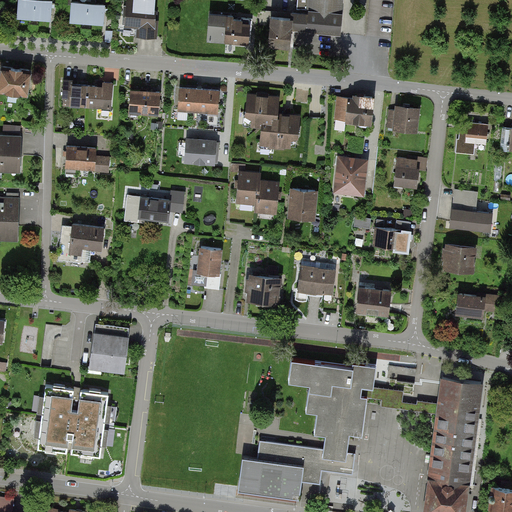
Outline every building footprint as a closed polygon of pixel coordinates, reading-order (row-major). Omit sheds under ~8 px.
[(51,0),(44,0),(19,0),(18,16),(50,18),(51,0)] [(80,0),(80,3),(72,2),(71,20),(103,23),(105,4),(92,3),(92,0),(80,0)] [(153,37),(155,1),(125,0),(122,0),(121,25),(138,26),(137,36),(153,37)] [(297,0),(297,11),(277,10),(276,18),(266,18),(264,46),(289,48),(290,29),(340,33),(342,0),(297,0)] [(252,26),(253,18),(242,17),(242,20),(233,19),(233,16),(210,15),(208,40),(248,43),(249,25),(252,26)] [(0,89),(27,93),(30,70),(3,66),(0,85),(0,89)] [(111,107),(113,83),(99,82),(98,86),(72,84),(72,80),(64,80),(63,96),(70,97),(69,104),(111,107)] [(217,112),(219,91),(181,87),(178,119),(187,120),(188,109),(217,112)] [(158,113),(160,92),(131,89),(129,111),(158,113)] [(278,97),(247,93),(244,123),(257,124),(255,145),(296,150),(300,115),(276,112),(278,97)] [(371,123),(374,97),(343,93),(339,119),(371,123)] [(419,108),(388,105),(386,127),(417,129),(419,108)] [(488,145),(489,125),(465,123),(465,131),(457,131),(455,153),(474,154),(474,144),(488,145)] [(0,170),(20,171),(21,136),(0,135),(0,170)] [(214,161),(216,140),(184,138),(182,158),(214,161)] [(94,149),(64,146),(62,168),(108,172),(109,159),(93,158),(94,149)] [(368,158),(337,155),(333,193),(364,195),(368,158)] [(417,159),(393,157),(391,185),(414,187),(417,159)] [(278,212),(280,182),(259,180),(259,171),(238,169),(235,200),(254,202),(253,210),(278,212)] [(315,218),(317,189),(291,187),(288,216),(315,218)] [(454,187),(452,203),(477,206),(478,190),(454,187)] [(169,199),(127,195),(125,215),(170,220),(171,210),(183,212),(186,191),(170,189),(169,199)] [(0,239),(15,240),(17,199),(0,197),(0,239)] [(477,206),(452,203),(450,221),(491,226),(493,207),(477,206)] [(356,216),(356,225),(372,225),(372,216),(356,216)] [(106,230),(69,226),(66,254),(79,256),(81,244),(104,247),(106,230)] [(409,250),(410,231),(374,228),(373,247),(409,250)] [(476,247),(442,243),(439,267),(473,271),(476,247)] [(219,275),(223,250),(199,247),(196,272),(219,275)] [(336,269),(299,266),(297,290),(334,293),(336,269)] [(279,277),(248,274),(245,302),(277,304),(279,277)] [(388,313),(391,290),(360,286),(357,309),(367,310),(367,313),(377,315),(378,311),(388,313)] [(483,295),(456,293),(454,316),(482,317),(483,295)] [(125,364),(128,339),(91,334),(88,359),(125,364)] [(347,366),(287,359),(285,381),(304,383),(301,412),(313,413),(311,434),(321,435),(319,448),(259,441),(257,460),(239,458),(235,490),(296,497),(298,481),(319,483),(321,471),(351,474),(353,452),(344,451),(346,432),(359,434),(364,396),(370,397),(369,398),(382,400),(381,406),(433,412),(423,502),(468,507),(483,384),(437,378),(434,403),(416,400),(416,403),(402,402),(403,391),(369,387),(372,366),(348,363),(347,366)] [(108,388),(45,380),(37,444),(100,452),(108,388)] [(493,511),(511,511),(511,491),(490,489),(487,511),(493,511)] [(11,511),(13,499),(0,498),(0,511),(11,511)]
